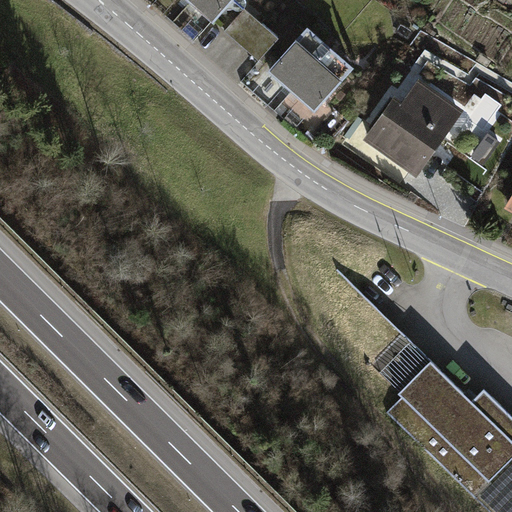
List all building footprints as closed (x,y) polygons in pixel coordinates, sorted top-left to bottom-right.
[(186,0),(211,20),(228,0),(186,0)] [(246,7),(227,30),(260,59),(279,36),(246,7)] [(304,22),(266,69),(311,111),(351,64),(304,22)] [(392,91),(364,137),(417,174),(463,109),(418,77),(401,99),(392,91)] [(511,511),(511,445),(437,369),(395,411),(495,511),(511,511)]
